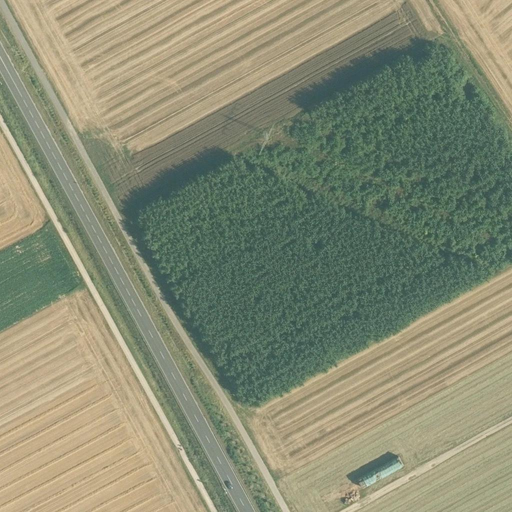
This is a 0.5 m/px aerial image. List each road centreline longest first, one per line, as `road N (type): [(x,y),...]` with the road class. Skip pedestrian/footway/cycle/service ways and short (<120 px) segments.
road 1 (track): [(0,3),(286,511)]
road 2 (secondary): [(0,57),(247,511)]
road 3 (track): [(211,511),(0,124)]
road 4 (track): [(347,511),(511,421)]
road 5 (track): [(426,0),(511,131)]
